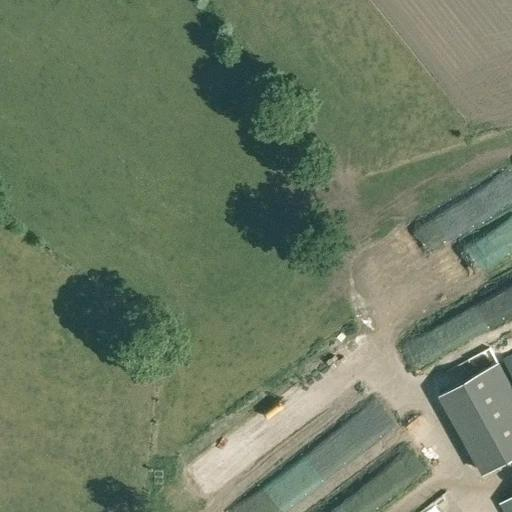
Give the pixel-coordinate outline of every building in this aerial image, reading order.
[(334,374),(343,394),(376,377),(359,343),(334,355),(342,371),(334,374)] [(511,386),(497,361),(440,392),(484,471),(511,455),(511,386)] [(438,433),(404,398),(390,411),(424,446),(438,433)] [(280,511),(281,511),(377,453),(361,427),(264,487),(280,511)] [(425,465),(416,450),(406,455),(402,449),(380,462),(392,484),(425,465)] [(377,511),(387,505),(371,484),(333,511),(377,511)] [(511,511),(511,495),(500,503),(504,511),(511,511)]
